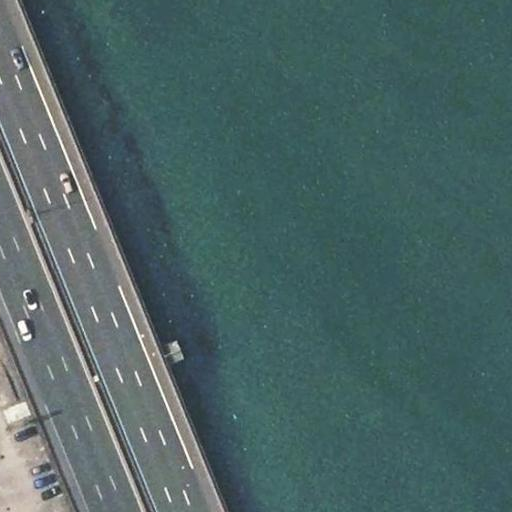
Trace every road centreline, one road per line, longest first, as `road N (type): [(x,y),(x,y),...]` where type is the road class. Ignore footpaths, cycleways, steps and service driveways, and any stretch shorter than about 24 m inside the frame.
road 1 (trunk): [(185,511),(0,53)]
road 2 (trunk): [(0,227),(115,511)]
